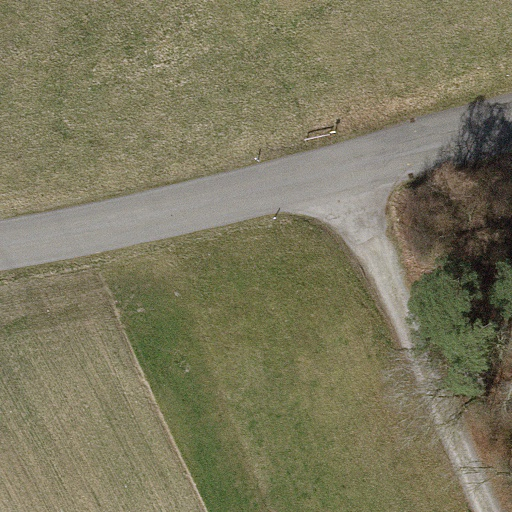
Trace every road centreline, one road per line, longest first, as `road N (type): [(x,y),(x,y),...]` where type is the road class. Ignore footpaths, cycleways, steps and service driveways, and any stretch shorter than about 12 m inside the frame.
road 1 (tertiary): [(511,131),(0,246)]
road 2 (track): [(341,174),(499,511)]
